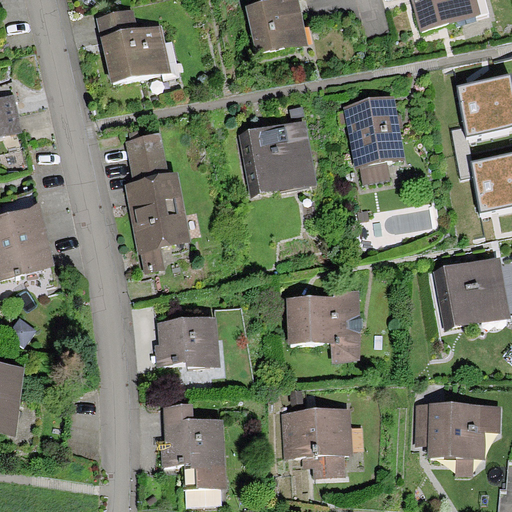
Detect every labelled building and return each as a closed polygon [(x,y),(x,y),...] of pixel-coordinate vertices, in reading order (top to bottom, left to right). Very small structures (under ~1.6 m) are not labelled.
[(297,0),(296,0),(244,14),(257,63),(310,50),(297,0)] [(410,0),(420,35),(483,18),(478,1),(482,0),(410,0)] [(157,30),(134,36),(129,14),(92,22),(97,44),(94,45),(105,95),(169,81),(157,30)] [(511,83),(511,77),(460,85),(468,135),(511,128),(511,83)] [(11,85),(0,86),(0,143),(20,140),(11,85)] [(394,180),(392,165),(406,163),(395,100),(346,108),(356,171),(359,171),(362,185),(394,180)] [(308,126),(238,137),(249,201),(318,189),(308,126)] [(173,178),(164,180),(158,147),(123,154),(130,186),(121,188),(133,252),(138,279),(160,275),(157,257),(187,251),(173,178)] [(511,154),(473,162),(482,212),(511,206),(511,154)] [(34,199),(0,206),(0,294),(52,283),(34,199)] [(497,261),(433,273),(445,333),(509,320),(508,315),(511,314),(511,263),(498,266),(497,261)] [(357,300),(283,303),(285,357),(359,354),(357,300)] [(212,325),(153,330),(157,380),(216,375),(212,325)] [(23,372),(0,369),(0,440),(15,442),(23,372)] [(286,418),(289,418),(291,466),(311,465),(312,482),(341,480),(340,464),(349,464),(347,414),(303,416),(302,394),(285,394),(286,418)] [(497,411),(412,408),(412,434),(411,451),(422,452),(421,467),(482,469),(483,438),(497,439),(497,411)] [(219,426),(188,427),(187,413),(159,415),(162,477),(183,476),(185,498),(223,496),(219,426)]
